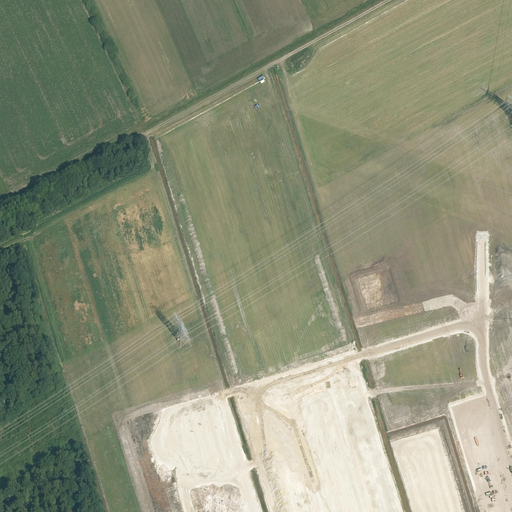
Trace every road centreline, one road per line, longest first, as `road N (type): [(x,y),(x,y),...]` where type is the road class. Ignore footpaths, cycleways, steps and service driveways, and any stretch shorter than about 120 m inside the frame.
road 1 (track): [(0,249),(154,162),(146,134),(391,0)]
road 2 (track): [(146,134),(0,214)]
